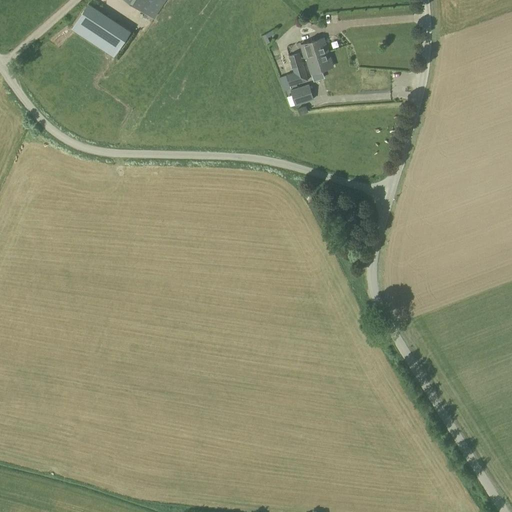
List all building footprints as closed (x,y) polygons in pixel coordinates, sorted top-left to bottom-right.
[(126,0),(153,17),(164,0),(126,0)] [(114,56),(130,31),(89,3),(72,29),(114,56)] [(321,53),(327,51),(323,38),(300,45),(304,58),(306,57),(307,60),(322,55),(321,53)] [(322,55),(307,60),(311,73),(332,66),(327,51),(321,53),(322,55)] [(290,88),(297,86),(296,84),(308,80),(299,53),(288,56),(293,72),(286,74),(290,88)] [(294,105),(313,99),(309,84),(289,90),(294,105)] [(300,114),(308,111),(306,105),(298,108),(300,114)]
